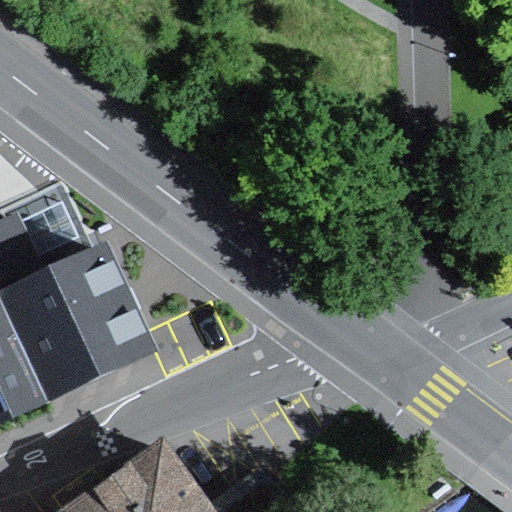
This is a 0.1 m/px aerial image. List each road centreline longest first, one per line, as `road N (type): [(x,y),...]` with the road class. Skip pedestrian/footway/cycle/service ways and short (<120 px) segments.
road 1 (secondary): [(0,63),(336,324)]
road 2 (residential): [(336,324),(293,359),(102,434)]
road 3 (secondary): [(404,373),(511,454)]
road 4 (residential): [(404,373),(454,329),(511,303)]
